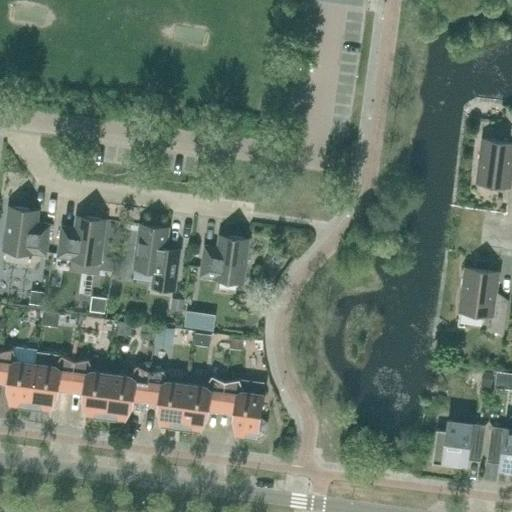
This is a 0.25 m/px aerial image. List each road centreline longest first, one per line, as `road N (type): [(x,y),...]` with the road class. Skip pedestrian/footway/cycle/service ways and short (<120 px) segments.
road 1 (tertiary): [(377,511),(0,459)]
road 2 (unknown): [(38,124),(44,160),(75,185),(333,233)]
